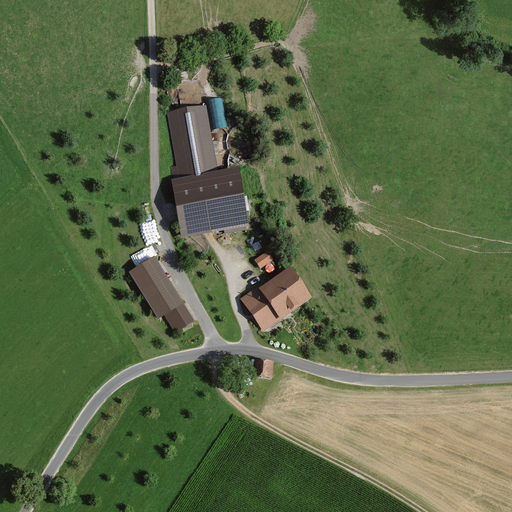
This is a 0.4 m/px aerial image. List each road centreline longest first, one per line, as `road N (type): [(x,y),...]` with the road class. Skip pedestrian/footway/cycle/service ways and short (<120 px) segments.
road 1 (track): [(150,0),(162,232),(208,329),(220,380),(270,427),(422,511)]
road 2 (unclassified): [(511,376),(364,379),(275,356),(215,351),(151,364),(103,393),(26,511)]
